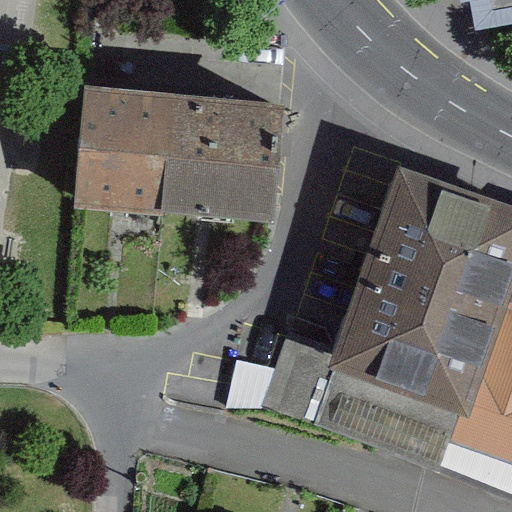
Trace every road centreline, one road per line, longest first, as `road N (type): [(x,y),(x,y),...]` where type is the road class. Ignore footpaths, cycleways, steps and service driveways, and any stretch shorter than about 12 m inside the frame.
road 1 (residential): [(374,42),(305,253),(241,325),(96,376)]
road 2 (unknown): [(122,469),(347,511)]
road 3 (tertiary): [(374,42),(470,115),(511,136)]
road 4 (residential): [(96,376),(122,469),(121,511)]
